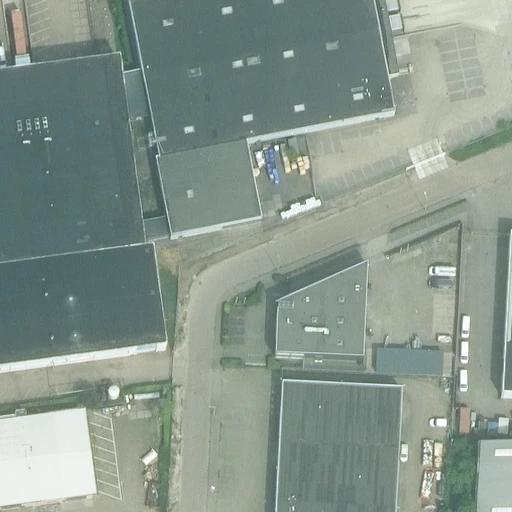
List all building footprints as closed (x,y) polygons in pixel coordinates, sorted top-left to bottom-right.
[(149,118),(158,162),(154,163),(165,219),(169,238),(169,241),(222,231),(207,153),(310,133),(394,117),(387,80),(398,77),(383,0),(126,0),(141,72),(149,118)] [(0,373),(165,352),(152,251),(144,253),(143,243),(169,238),(165,219),(140,224),(127,123),(149,118),(141,72),(120,76),(119,62),(0,77),(0,373)] [(214,263),(261,238),(257,229),(210,254),(214,263)] [(501,398),(511,399),(511,237),(509,237),(501,398)] [(274,358),(362,362),(366,267),(291,300),(290,314),(276,313),(274,358)] [(423,364),(423,355),(404,355),(404,363),(423,364)] [(281,386),(274,511),(394,511),(401,392),(281,386)] [(0,425),(0,511),(61,504),(92,500),(81,414),(49,419),(0,425)] [(436,460),(459,460),(459,443),(436,443),(436,460)] [(511,511),(511,448),(477,447),(473,511),(511,511)]
